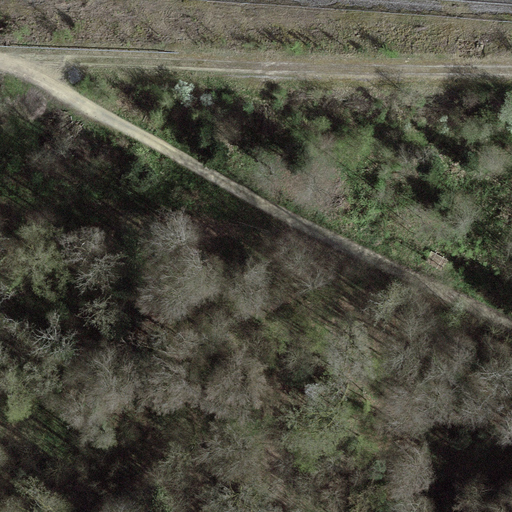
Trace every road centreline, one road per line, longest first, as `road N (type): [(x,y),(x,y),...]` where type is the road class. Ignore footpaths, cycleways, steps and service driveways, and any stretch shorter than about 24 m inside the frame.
road 1 (track): [(0,63),(511,324)]
road 2 (track): [(17,65),(511,73)]
